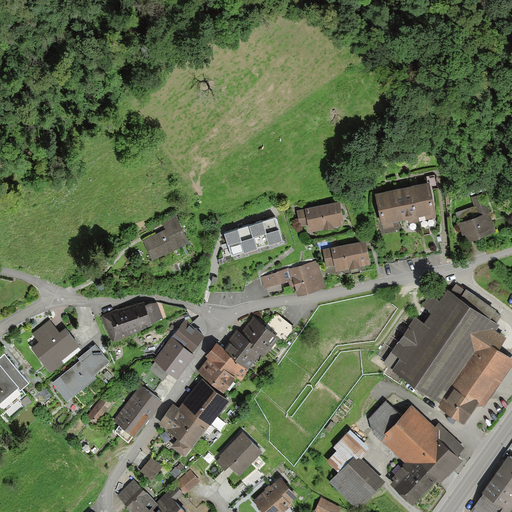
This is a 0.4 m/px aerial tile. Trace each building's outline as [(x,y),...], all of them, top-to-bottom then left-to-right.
[(390,192),(378,195),(383,222),(435,211),(429,184),(417,186),(397,191),(390,192)] [(482,193),(472,197),(479,215),(459,222),(463,234),(467,232),(469,238),(494,230),(482,193)] [(343,222),(339,202),(297,211),(300,225),(309,223),(310,229),(343,222)] [(284,238),(276,215),(266,219),(255,223),(242,227),(224,233),(227,242),(232,256),(284,238)] [(187,240),(176,216),(162,222),(165,229),(144,239),(152,257),(187,240)] [(380,264),(440,251),(436,234),(376,247),(380,264)] [(370,260),(365,240),(323,249),(326,263),(336,261),(337,267),(370,260)] [(323,288),(315,262),(262,277),(265,288),(290,281),(294,296),(323,288)] [(414,317),(382,363),(464,419),(478,400),(484,404),(511,362),(511,356),(497,347),(505,335),(496,329),(499,324),(495,321),(500,314),(458,285),(452,293),(445,288),(439,297),(432,292),(423,305),(433,312),(425,324),(414,317)] [(150,304),(142,305),(137,307),(125,310),(113,315),(112,316),(110,313),(102,317),(112,337),(161,317),(157,304),(151,306),(150,304)] [(266,327),(278,336),(283,340),(294,327),(277,313),(266,327)] [(254,317),(241,334),(261,349),(265,352),(278,336),(266,327),(254,317)] [(203,334),(183,319),(154,358),(177,376),(194,353),(191,350),(203,334)] [(78,343),(66,328),(59,333),(49,320),(34,332),(40,340),(33,346),(51,369),(62,361),(60,358),(78,343)] [(261,349),(241,334),(235,329),(230,336),(233,339),(225,349),(247,367),(261,349)] [(211,357),(234,376),(240,380),(250,369),(247,367),(225,349),(216,343),(207,354),(211,357)] [(107,359),(95,344),(78,357),(81,360),(54,382),(67,398),(95,376),(92,372),(107,359)] [(0,402),(27,379),(4,352),(0,355),(0,402)] [(223,391),(234,376),(211,357),(199,372),(223,391)] [(192,446),(229,398),(202,378),(179,409),(173,404),(159,421),(179,437),(172,445),(183,453),(190,444),(192,446)] [(127,402),(147,416),(160,399),(140,384),(127,402)] [(110,404),(102,396),(87,415),(95,422),(110,404)] [(369,418),(374,430),(407,459),(392,475),(396,478),(393,482),(413,500),(434,476),(439,481),(461,457),(457,454),(464,446),(438,423),(435,427),(411,406),(401,416),(384,401),(369,418)] [(147,416),(127,402),(114,419),(134,434),(147,416)] [(330,481),(355,504),(364,500),(383,480),(360,458),(370,447),(351,430),(335,446),(339,450),(329,461),(340,471),(330,481)] [(261,450),(243,432),(220,456),(221,457),(218,461),(225,469),(231,463),(240,472),(261,450)] [(511,511),(511,453),(510,452),(470,510),(471,511),(511,511)] [(161,466),(150,457),(140,469),(150,479),(161,466)] [(179,472),(174,467),(170,472),(174,476),(179,472)] [(253,486),(262,473),(256,469),(247,482),(253,486)] [(197,479),(189,471),(181,478),(189,487),(197,479)] [(296,493),(281,477),(255,500),(265,511),(281,511),(290,504),(287,501),(296,493)] [(132,480),(118,495),(135,511),(188,511),(176,500),(183,493),(173,484),(156,502),(132,480)] [(336,511),(339,507),(320,498),(314,510),(317,511),(336,511)]
